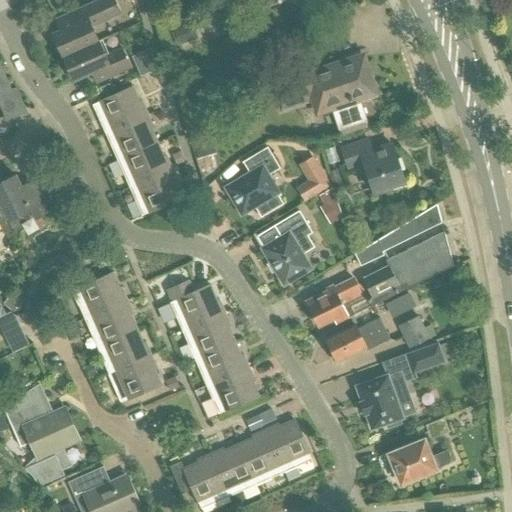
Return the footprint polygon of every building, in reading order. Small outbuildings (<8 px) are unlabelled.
[(63,57),(97,41),(91,28),(122,14),(115,0),(98,0),(68,14),(73,25),(53,34),(63,57)] [(183,51),(197,46),(194,40),(198,38),(192,24),(174,31),(180,45),(183,51)] [(97,41),(63,57),(73,79),(90,71),(96,85),(131,68),(121,47),(104,55),(97,41)] [(156,69),(150,49),(131,57),(140,77),(156,69)] [(375,95),(363,57),(301,78),(298,69),(269,78),(280,113),(314,102),(318,114),(331,110),(339,131),(341,136),(369,127),(367,121),(360,100),(375,95)] [(0,108),(6,122),(27,113),(16,87),(11,89),(0,64),(0,108)] [(104,132),(111,129),(144,114),(147,113),(141,101),(139,102),(132,86),(98,101),(91,104),(104,132)] [(147,113),(144,114),(111,129),(104,132),(116,160),(123,157),(157,142),(151,128),(153,127),(147,113)] [(192,140),(197,158),(209,154),(204,137),(192,140)] [(374,150),(370,139),(341,149),(348,168),(364,163),(374,193),(404,183),(392,145),(374,150)] [(164,157),(157,142),(123,157),(116,160),(128,187),(136,184),(169,169),(171,168),(166,156),(164,157)] [(280,169),(267,147),(241,163),(242,163),(243,163),(249,173),(224,188),(241,216),(254,208),(260,218),(282,205),(276,194),(278,193),(268,176),(280,169)] [(182,162),(178,153),(172,155),(176,164),(182,162)] [(171,168),(169,169),(136,184),(128,187),(141,216),(148,212),(182,197),(175,183),(178,182),(171,168)] [(343,183),(337,168),(327,172),(333,187),(343,183)] [(0,181),(0,204),(12,230),(21,226),(17,216),(31,210),(36,219),(51,212),(36,180),(21,187),(16,174),(0,181)] [(12,230),(0,204),(0,225),(4,234),(12,230)] [(360,267),(384,256),(382,253),(441,222),(436,205),(354,255),(360,267)] [(283,286),(309,270),(300,255),(311,248),(305,237),(310,234),(297,212),(273,226),(280,237),(260,249),(283,286)] [(370,306),(452,265),(444,232),(386,261),(388,265),(362,278),(371,297),(367,299),(370,306)] [(82,318),(90,315),(124,301),(127,299),(121,287),(118,289),(111,272),(78,287),(70,290),(82,318)] [(177,302),(188,329),(224,313),(226,312),(221,300),(216,302),(209,287),(195,293),(189,280),(166,290),(172,305),(177,302)] [(335,323),(353,314),(350,307),(363,301),(353,280),(308,302),(319,326),(334,319),(335,323)] [(14,311),(22,299),(12,292),(4,303),(14,311)] [(90,315),(82,318),(94,346),(102,343),(135,328),(130,315),(133,314),(127,299),(124,301),(90,315)] [(386,302),(387,315),(402,314),(401,302),(386,302)] [(71,319),(68,311),(60,315),(63,322),(71,319)] [(0,324),(5,334),(19,328),(14,317),(9,313),(0,317),(0,324)] [(193,359),(200,356),(233,342),(227,329),(230,327),(224,313),(188,329),(181,332),(193,359)] [(409,349),(430,338),(418,316),(398,326),(409,349)] [(390,339),(380,318),(357,329),(354,325),(325,339),(336,362),(365,349),(366,351),(390,339)] [(75,323),(65,327),(69,337),(79,333),(75,323)] [(106,373),(114,370),(147,356),(150,354),(145,342),(142,344),(135,328),(102,343),(94,346),(106,373)] [(205,386),(212,383),(245,369),(248,368),(243,356),(240,357),(233,342),(200,356),(193,359),(205,386)] [(437,346),(407,356),(412,372),(442,361),(437,346)] [(150,354),(147,356),(114,370),(106,373),(118,402),(126,398),(160,384),(154,370),(157,369),(150,354)] [(412,372),(407,356),(382,364),(386,376),(384,377),(357,386),(355,387),(356,389),(361,402),(359,403),(363,414),(365,414),(370,427),(371,429),(373,429),(373,428),(385,424),(387,428),(400,423),(398,419),(399,419),(401,418),(401,416),(400,416),(393,396),(405,391),(402,382),(414,378),(412,372)] [(248,368),(245,369),(212,383),(205,386),(217,414),(224,411),(257,397),(251,383),(254,382),(248,368)] [(169,391),(179,386),(175,376),(165,380),(169,391)] [(54,414),(41,383),(29,391),(3,407),(21,448),(33,442),(38,454),(24,468),(41,486),(64,475),(62,470),(72,466),(63,446),(74,441),(61,411),(54,414)] [(311,461),(308,455),(294,421),(280,427),(278,424),(264,430),(266,433),(283,474),(311,461)] [(252,435),(254,439),(238,445),(255,486),(283,474),(266,433),(264,430),(252,435)] [(431,457),(424,440),(390,454),(391,457),(389,461),(392,468),(396,470),(401,483),(436,469),(452,462),(447,450),(431,457)] [(221,446),(208,452),(209,454),(225,491),(252,479),(238,445),(224,451),(221,446)] [(225,491),(209,454),(197,459),(198,462),(182,469),(180,463),(169,468),(181,495),(192,491),(197,503),(200,510),(228,498),(225,491)] [(111,483),(103,466),(68,482),(81,511),(88,511),(93,510),(93,511),(129,511),(137,508),(123,477),(111,483)] [(76,511),(72,502),(63,506),(65,511),(76,511)]
